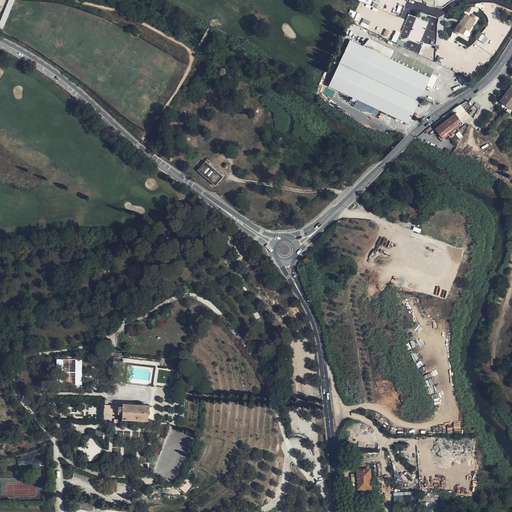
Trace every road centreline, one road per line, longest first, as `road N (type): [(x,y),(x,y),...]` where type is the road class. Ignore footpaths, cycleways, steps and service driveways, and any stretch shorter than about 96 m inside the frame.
road 1 (track): [(336,211),(437,242),(449,261),(433,278),(394,265),(353,279),(347,300),(365,405)]
road 2 (tertiary): [(0,42),(65,82),(232,216)]
road 3 (tertiary): [(319,228),(412,134),(492,75),(511,45)]
road 4 (track): [(342,409),(379,408),(412,426),(434,423),(449,405),(411,303)]
road 5 (tertiary): [(298,290),(319,336),(336,511)]
road 6 (track): [(511,279),(493,352),(511,408)]
